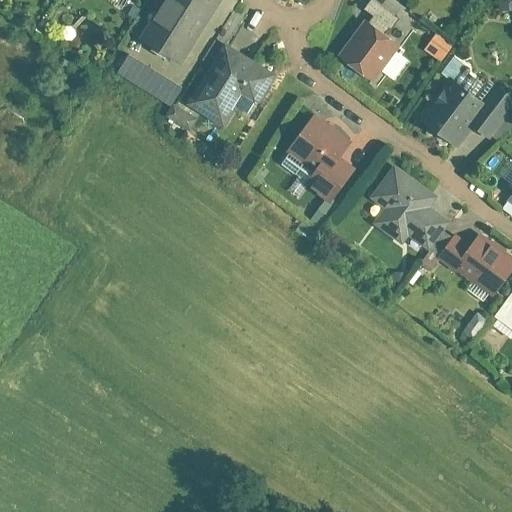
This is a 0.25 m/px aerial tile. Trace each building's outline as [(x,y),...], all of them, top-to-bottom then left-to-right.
[(218,0),(162,0),(139,39),(182,64),(218,0)] [(372,83),(403,43),(367,17),(334,56),(372,83)] [(278,72),(223,40),(183,102),(224,125),(236,107),(253,117),(278,72)] [(484,102),(450,77),(418,122),(455,147),(470,124),(497,142),(511,123),(511,100),(493,87),(484,102)] [(352,139),(315,113),(281,156),(309,175),(304,183),(330,200),(353,167),(340,157),(352,139)] [(437,195),(391,162),(368,195),(382,205),(371,219),(403,240),(407,233),(427,246),(447,219),(429,208),(437,195)] [(438,255),(493,294),(511,267),(511,266),(459,227),(438,255)]
